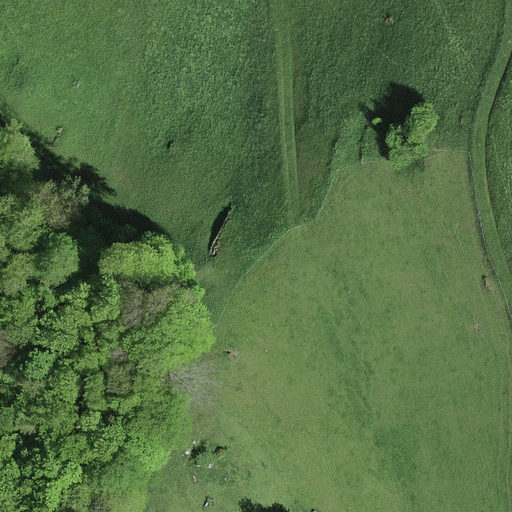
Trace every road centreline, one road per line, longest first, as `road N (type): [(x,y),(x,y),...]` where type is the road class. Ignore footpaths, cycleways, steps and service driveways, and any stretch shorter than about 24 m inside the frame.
road 1 (track): [(511,0),(476,129),(477,170),(511,291)]
road 2 (track): [(298,264),(275,0)]
